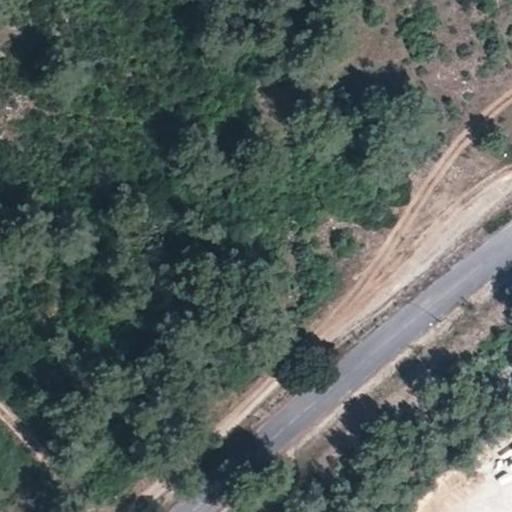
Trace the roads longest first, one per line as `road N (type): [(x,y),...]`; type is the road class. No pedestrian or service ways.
road 1 (track): [(511,179),(129,511)]
road 2 (track): [(95,511),(0,409)]
